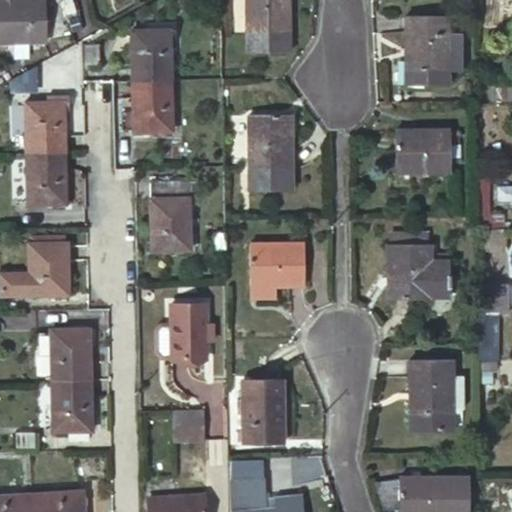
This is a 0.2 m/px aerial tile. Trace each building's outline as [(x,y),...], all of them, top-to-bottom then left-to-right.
[(0,0),(0,40),(44,40),(43,0),(0,0)] [(246,0),(247,34),(247,51),(287,51),(287,33),(286,0),(246,0)] [(448,84),(448,71),(447,35),(447,15),(404,16),(405,84),(448,84)] [(134,29),(135,80),(170,79),(170,30),(134,29)] [(460,34),(447,35),(448,71),(460,71),(460,34)] [(86,37),(86,64),(102,64),(102,38),(86,37)] [(135,80),(135,129),(171,129),(170,79),(135,80)] [(26,101),(27,151),(64,150),(63,100),(26,101)] [(249,116),(249,193),(289,192),(288,116),(249,116)] [(397,133),(397,172),(448,170),(447,131),(397,133)] [(27,151),(28,202),(65,201),(64,150),(27,151)] [(476,177),(476,203),(491,204),(491,177),(476,177)] [(152,180),(153,250),(188,249),(188,203),(199,203),(198,180),(152,180)] [(65,240),(28,242),(29,270),(0,270),(0,292),(30,292),(66,291),(65,240)] [(387,245),(388,299),(430,299),(430,281),(447,281),(446,243),(387,245)] [(250,245),(251,288),(269,288),(305,288),(304,244),(250,245)] [(478,345),(478,361),(497,361),(496,314),(507,314),(506,284),(477,284),(477,320),(478,345)] [(269,300),(269,288),(251,288),(251,300),(269,300)] [(169,303),(170,358),(205,357),(204,302),(169,303)] [(52,329),(53,378),(89,378),(88,328),(52,329)] [(409,359),(410,430),(453,429),(452,412),(452,377),(452,358),(409,359)] [(452,377),(452,412),(458,412),(462,408),(462,377),(452,377)] [(53,378),(54,428),(90,427),(89,378),(53,378)] [(239,380),(240,441),(281,441),(279,379),(239,380)] [(205,407),(174,408),(174,439),(205,439),(205,407)] [(228,461),(229,478),(258,477),(258,460),(228,461)] [(398,476),(398,511),(467,511),(467,476),(398,476)] [(383,477),(383,507),(397,508),(397,477),(383,477)] [(31,511),(81,511),(80,490),(31,493),(31,511)] [(0,511),(31,511),(31,493),(0,494),(0,511)] [(145,498),(145,511),(200,511),(201,510),(200,511),(199,496),(145,498)] [(274,511),(255,511),(299,511),(299,503),(299,496),(273,497),(273,504),(274,511)]
